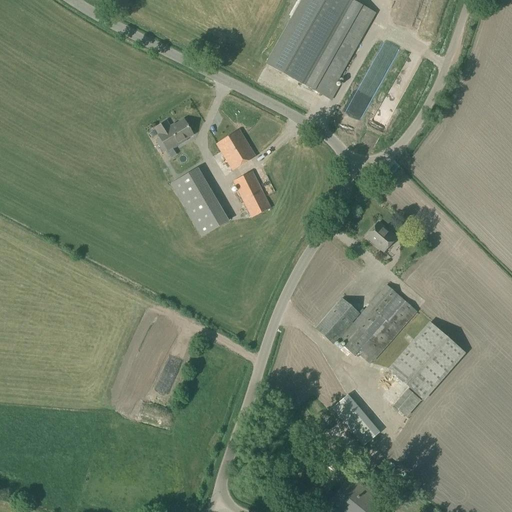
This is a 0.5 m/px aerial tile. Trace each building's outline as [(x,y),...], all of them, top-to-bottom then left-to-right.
[(330,101),(337,88),(334,87),(375,13),(352,0),(300,0),(264,64),(298,83),(330,101)] [(396,108),(402,96),(393,91),(387,103),(396,108)] [(167,121),(153,129),(158,136),(157,136),(159,139),(155,141),(162,153),(167,151),(171,148),(172,149),(185,141),(184,140),(193,135),(184,120),(171,128),(167,121)] [(232,172),(255,157),(239,130),(215,145),(232,172)] [(202,237),(228,221),(196,170),(170,186),(202,237)] [(251,219),(271,209),(252,172),(233,182),(251,219)] [(383,252),(395,239),(377,223),(365,237),(383,252)] [(372,362),(415,312),(386,286),(359,316),(352,324),(351,323),(358,315),(341,300),(315,329),(333,345),(338,339),(345,345),(343,347),(354,357),(360,350),(372,362)] [(420,399),(461,353),(430,325),(389,371),(420,399)] [(347,392),(330,407),(363,444),(380,430),(347,392)] [(318,483),(317,480),(318,479),(312,460),(301,464),(295,466),(300,480),(294,482),(289,481),(283,503),(313,511),(320,489),(307,486),(318,483)] [(341,511),(373,511),(383,500),(351,473),(328,501),(341,511)]
